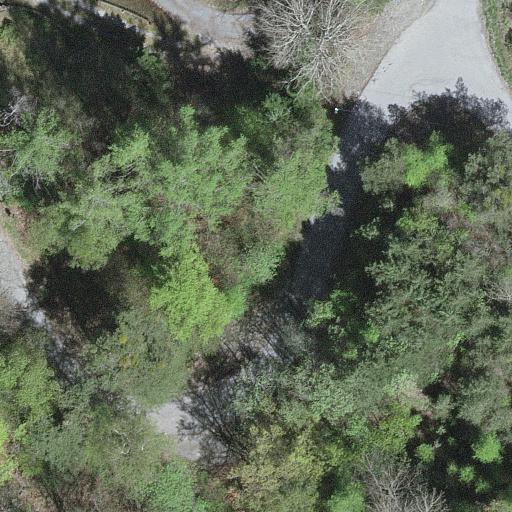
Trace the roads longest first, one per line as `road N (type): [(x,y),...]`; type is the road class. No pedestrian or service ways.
road 1 (residential): [(0,249),(42,330),(90,389),(140,413),(206,402),(247,376),(263,351),(391,81),(430,52),(453,56)]
road 2 (residential): [(304,0),(277,18),(245,25),(210,20),(180,0)]
